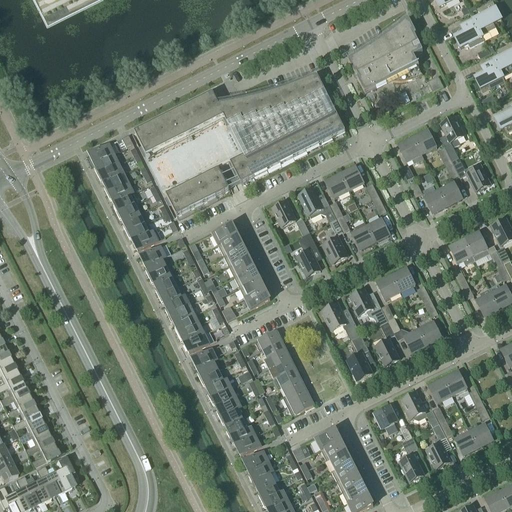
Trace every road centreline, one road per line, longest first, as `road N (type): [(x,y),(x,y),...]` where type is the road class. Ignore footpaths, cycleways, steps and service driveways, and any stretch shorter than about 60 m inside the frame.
road 1 (unclassified): [(9,176),(310,24)]
road 2 (residential): [(287,307),(239,209),(371,143)]
road 3 (residential): [(391,511),(344,417),(475,351)]
road 4 (primary): [(49,284),(143,468),(145,511)]
road 5 (residential): [(99,511),(103,494),(0,288)]
road 6 (residential): [(287,307),(419,241)]
road 7 (residential): [(371,143),(310,24)]
road 8 (residential): [(475,351),(419,241)]
